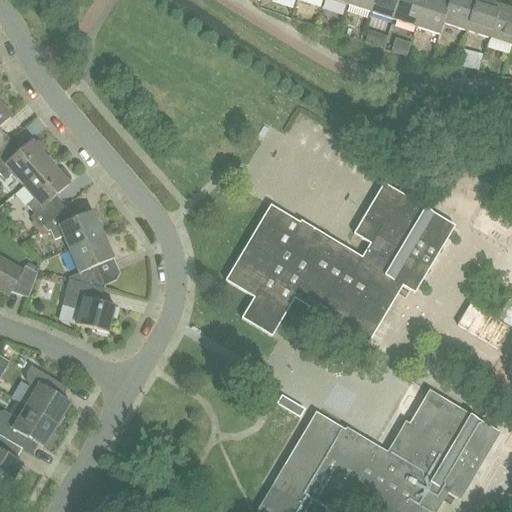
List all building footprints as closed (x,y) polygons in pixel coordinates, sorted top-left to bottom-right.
[(373,0),(348,0),(347,6),(370,14),(373,0)] [(399,0),(373,0),(370,14),(393,21),(399,0)] [(424,0),(399,0),(393,21),(416,29),(424,0)] [(450,0),(440,0),(440,1),(437,0),(424,0),(416,29),(439,36),(443,25),(442,25),(450,0)] [(450,0),(442,25),(443,25),(465,32),(475,0),(450,0)] [(499,7),(501,2),(501,0),(491,0),(490,4),(476,0),(475,0),(465,32),(488,40),(499,7)] [(511,45),(511,11),(499,7),(488,40),(511,47),(511,45)] [(0,150),(6,146),(0,139),(0,127),(11,118),(0,106),(0,150)] [(51,164),(43,156),(47,153),(46,150),(40,142),(37,142),(34,144),(32,143),(15,157),(6,146),(0,150),(0,174),(6,182),(13,176),(23,188),(51,164)] [(61,170),(58,173),(51,164),(23,188),(34,200),(27,206),(34,215),(30,218),(40,230),(43,228),(62,211),(52,200),(69,185),(68,184),(71,181),(71,178),(65,171),(61,170)] [(360,261),(270,207),(225,282),(254,300),(241,320),(271,338),(295,299),(337,324),(369,344),(402,288),(414,295),(455,228),(383,185),(363,220),(353,235),(370,245),(360,261)] [(63,237),(69,251),(103,237),(93,213),(75,220),(65,209),(62,211),(43,228),(47,233),(51,231),(55,241),(63,237)] [(68,281),(95,288),(104,290),(104,287),(96,268),(113,260),(103,237),(69,251),(79,275),(69,279),(68,281)] [(0,259),(0,292),(8,298),(11,293),(28,300),(37,275),(25,267),(22,272),(0,259)] [(91,302),(95,288),(68,281),(62,307),(80,312),(76,326),(108,335),(115,308),(91,302)] [(511,295),(497,321),(511,329),(511,295)] [(457,326),(498,351),(510,331),(469,307),(457,326)] [(0,357),(0,379),(9,364),(0,357)] [(71,405),(59,398),(65,388),(31,368),(26,376),(26,382),(29,387),(36,391),(25,408),(57,428),(71,405)] [(336,511),(340,507),(349,511),(437,511),(448,495),(460,502),(500,435),(429,392),(409,426),(405,423),(386,456),(316,414),(270,490),(257,511),(336,511)] [(53,435),(57,428),(25,408),(18,421),(5,413),(0,413),(0,437),(13,445),(13,446),(22,451),(28,440),(49,453),(58,438),(53,435)] [(7,456),(13,446),(13,445),(0,437),(0,482),(9,488),(23,466),(7,456)]
